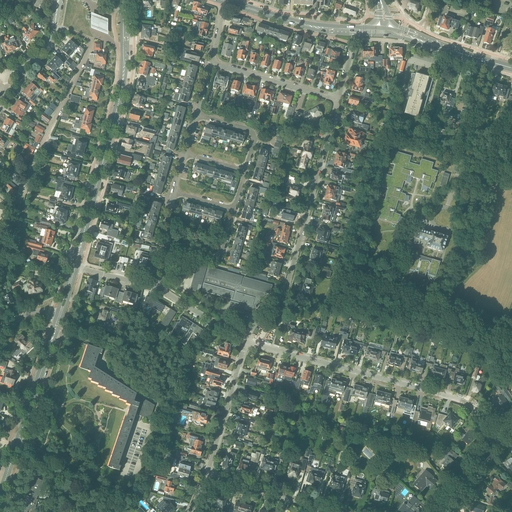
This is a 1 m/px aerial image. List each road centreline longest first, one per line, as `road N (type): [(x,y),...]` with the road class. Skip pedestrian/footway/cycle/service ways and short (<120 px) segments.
road 1 (residential): [(500,440),(468,402),(245,342)]
road 2 (secondary): [(74,267),(121,91),(124,0)]
road 3 (residential): [(245,342),(286,289),(338,100)]
road 4 (residential): [(20,200),(90,45),(55,26)]
road 5 (secondary): [(0,496),(59,316)]
road 6 (residential): [(203,473),(245,342)]
road 7 (residential): [(334,511),(203,473)]
road 8 (residential): [(338,100),(210,62)]
road 9 (residential): [(338,100),(355,40),(418,47)]
